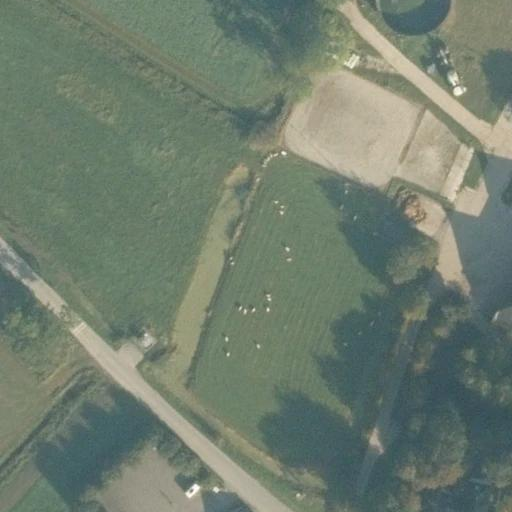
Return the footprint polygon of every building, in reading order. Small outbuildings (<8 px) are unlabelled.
[(411,0),(391,6),(396,22),(446,6),(444,0),(411,0)] [(511,277),(492,317),(511,327),(511,277)] [(138,338),(146,346),(153,339),(145,332),(138,338)] [(405,426),(418,404),(406,397),(393,418),(405,426)] [(502,452),(506,439),(497,436),(493,449),(502,452)] [(484,511),(485,511),(491,479),(469,475),(475,445),(458,441),(448,487),(441,485),(437,503),(441,509),(453,511),(452,511),(484,511)]
